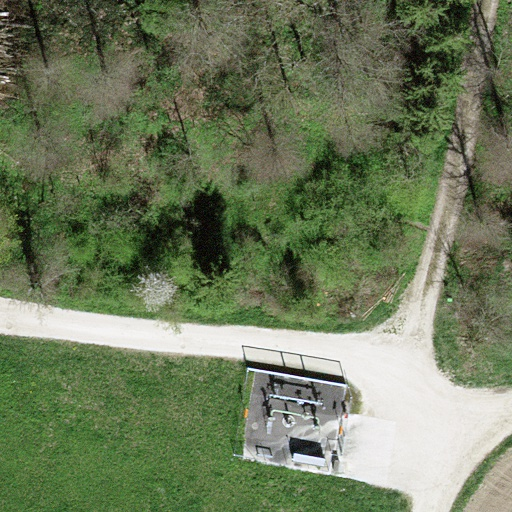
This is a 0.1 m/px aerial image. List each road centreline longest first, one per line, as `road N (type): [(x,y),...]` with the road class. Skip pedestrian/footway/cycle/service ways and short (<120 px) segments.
road 1 (track): [(0,308),(396,364)]
road 2 (track): [(495,0),(461,150),(396,364)]
